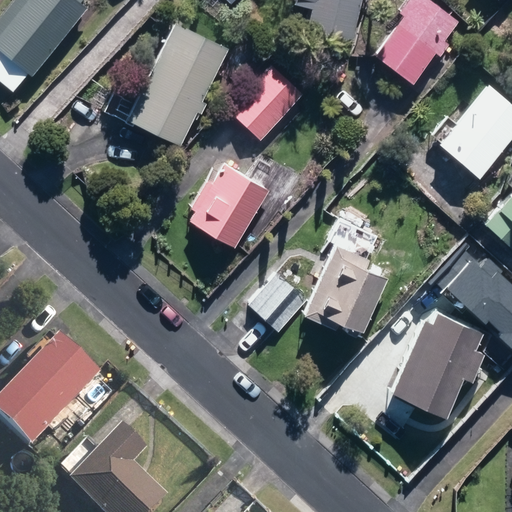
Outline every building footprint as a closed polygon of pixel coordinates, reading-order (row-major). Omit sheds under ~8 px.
[(0,75),(17,90),(32,72),(35,74),(90,8),(83,2),(84,0),(16,0),(0,19),(0,75)] [(311,27),(355,39),(365,0),(299,0),(299,3),(316,7),(311,27)] [(378,53),(416,82),(439,52),(442,55),(465,24),(432,0),(410,0),(403,10),(408,14),(378,53)] [(210,15),(223,26),(234,14),(221,3),(210,15)] [(132,118),(185,144),(202,111),(205,112),(210,102),(207,100),(226,61),(173,35),(132,118)] [(234,111),(264,138),(304,92),(274,65),(234,111)] [(424,131),(470,172),(511,125),(511,109),(482,83),(449,120),(440,112),(424,131)] [(194,219),(239,244),(272,190),(228,163),(216,183),(211,180),(195,205),(201,208),(194,219)] [(511,184),(480,222),(511,251),(511,250),(511,184)] [(332,318),(355,329),(382,271),(360,261),(362,256),(329,241),(297,310),(329,325),(332,318)] [(482,264),(467,251),(440,282),(511,347),(511,283),(486,260),(482,264)] [(242,302),(270,326),(297,296),(269,271),(242,302)] [(392,394),(447,418),(463,381),(470,383),(483,355),(475,351),(482,334),(429,311),(392,394)] [(0,402),(0,408),(39,444),(107,371),(65,332),(0,402)] [(64,466),(111,511),(157,511),(174,496),(138,461),(153,446),(129,423),(106,447),(94,436),(64,466)]
